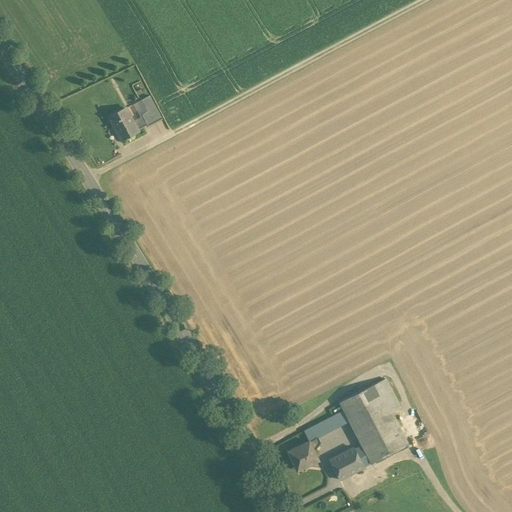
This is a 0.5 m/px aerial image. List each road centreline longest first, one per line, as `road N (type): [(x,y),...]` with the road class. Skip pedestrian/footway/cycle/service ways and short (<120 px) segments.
road 1 (secondary): [(0,46),(179,326),(279,511)]
road 2 (track): [(430,0),(87,177)]
